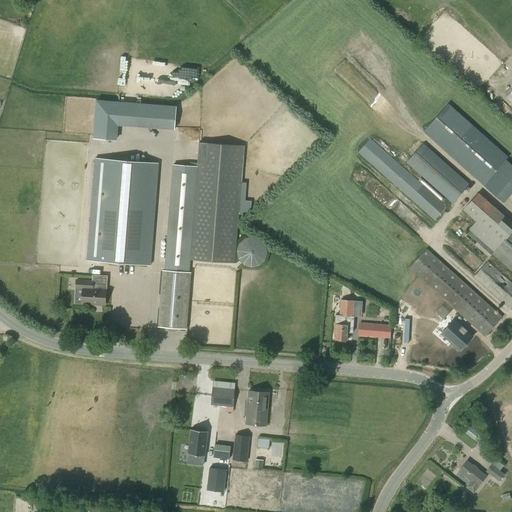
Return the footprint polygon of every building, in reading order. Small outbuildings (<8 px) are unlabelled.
[(140,62),(135,88),(180,97),(183,84),(178,83),(179,78),(176,77),(175,84),(166,82),(156,80),(159,66),(140,62)] [(131,126),(173,128),(174,103),(132,102),(131,126)] [(448,104),(423,132),(483,186),(484,185),(504,202),(511,192),(511,165),(506,160),(509,157),(448,104)] [(370,139),(358,152),(433,220),(445,207),(370,139)] [(162,270),(158,326),(186,329),(191,272),(189,272),(190,260),(235,263),(245,145),(200,142),(198,167),(173,165),(165,270),(162,270)] [(423,143),(406,163),(452,204),(470,185),(423,143)] [(95,158),(87,260),(150,265),(158,163),(95,158)] [(511,222),(478,193),(463,210),(477,222),(464,236),(489,258),(492,254),(511,271),(511,222)] [(446,301),(453,308),(485,336),(502,317),(425,249),(408,268),(446,301)] [(511,283),(487,261),(473,277),(509,309),(511,305),(511,283)] [(76,279),(76,287),(83,288),(82,303),(105,305),(106,289),(92,288),(93,281),(76,279)] [(335,323),(334,332),(336,333),(336,339),(347,340),(349,316),(353,316),(354,300),(341,299),(340,318),(336,319),(336,323),(335,323)] [(443,320),(453,308),(446,301),(435,313),(443,320)] [(406,327),(416,331),(420,317),(411,314),(406,327)] [(454,320),(442,333),(460,350),(472,336),(454,320)] [(359,323),(358,336),(391,339),(392,325),(359,323)] [(214,379),(210,404),(233,406),(235,381),(214,379)] [(249,390),(246,423),(266,425),(269,392),(249,390)] [(470,427),(465,433),(471,438),(476,432),(470,427)] [(204,456),(207,431),(191,429),(188,454),(204,456)] [(246,461),(249,436),(235,435),(232,459),(246,461)] [(257,437),(257,446),(268,447),(268,437),(257,437)] [(228,457),(229,444),(213,443),(212,456),(228,457)] [(262,468),(263,460),(255,459),(255,467),(262,468)] [(467,460),(459,471),(471,480),(466,487),(474,492),(487,476),(467,460)] [(491,464),(487,471),(499,480),(504,474),(491,464)]
